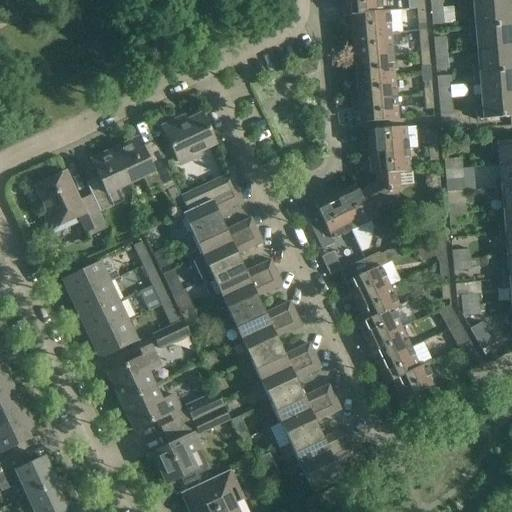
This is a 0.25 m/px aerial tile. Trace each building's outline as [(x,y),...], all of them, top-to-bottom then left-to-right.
[(341,0),(342,17),(381,13),(379,0),(341,0)] [(414,0),(416,10),(424,9),(422,0),(414,0)] [(429,0),(430,9),(440,8),(439,0),(429,0)] [(511,25),(509,2),(472,5),(473,15),(469,19),(467,19),(468,28),(511,25)] [(440,8),(430,9),(432,25),(442,24),(440,8)] [(424,9),(416,10),(417,24),(425,23),(424,9)] [(381,13),(342,17),(343,21),(346,21),(346,26),(350,25),(351,38),(389,34),(387,12),(381,13)] [(511,47),(511,41),(511,25),(468,28),(469,37),(471,37),(475,40),(476,51),(511,47)] [(346,54),(346,60),(391,56),(390,46),(399,46),(398,33),(389,34),(351,38),(352,48),(348,49),(348,53),(346,54)] [(434,54),(444,53),(443,37),(433,38),(434,54)] [(419,53),(428,52),(427,38),(418,39),(419,53)] [(471,74),(511,70),(511,47),(476,51),(477,61),(474,65),(471,65),(471,74)] [(428,52),(419,53),(421,68),(429,67),(428,52)] [(446,69),(444,53),(434,54),(436,70),(446,69)] [(355,81),(393,77),(391,56),(346,60),(347,64),(349,64),(350,69),(354,68),(355,81)] [(480,96),(511,93),(511,70),(471,74),(472,83),(475,83),(479,85),(480,96)] [(350,103),(395,99),(393,77),(355,81),(356,92),(352,92),(352,96),(349,97),(350,103)] [(422,81),(423,96),(432,95),(430,81),(422,81)] [(438,100),(448,99),(447,83),(437,84),(438,100)] [(511,93),(480,96),(481,106),(477,110),(475,110),(476,120),(511,116),(511,93)] [(433,109),(432,95),(423,96),(424,110),(433,109)] [(395,99),(350,103),(351,108),(353,107),(354,112),(358,111),(359,123),(397,120),(395,99)] [(448,99),(438,100),(440,116),(450,115),(448,99)] [(215,144),(201,114),(178,124),(176,120),(161,127),(177,162),(215,144)] [(361,148),(362,154),(407,149),(404,127),(367,131),(368,143),(363,143),(364,148),(361,148)] [(428,147),(436,147),(434,133),(426,133),(428,147)] [(113,149),(129,184),(142,178),(147,190),(157,186),(160,191),(174,184),(161,156),(148,162),(137,138),(113,149)] [(497,154),(498,165),(511,164),(511,140),(490,143),(491,152),(493,152),(497,154)] [(437,160),(436,147),(428,147),(429,161),(437,160)] [(129,184),(113,149),(90,160),(101,184),(89,190),(91,196),(99,213),(122,202),(117,190),(129,184)] [(407,149),(362,154),(362,159),(365,158),(365,163),(370,163),(371,175),(375,174),(397,172),(409,171),(407,149)] [(444,170),(461,169),(460,159),(443,160),(444,170)] [(494,189),(511,187),(511,164),(498,165),(499,176),(495,180),(493,180),(494,189)] [(462,179),(461,169),(444,170),(445,180),(462,179)] [(105,224),(99,213),(91,196),(79,202),(65,172),(34,186),(47,214),(43,215),(50,230),(77,217),(85,234),(105,224)] [(397,172),(375,174),(375,185),(371,185),(357,192),(370,221),(378,217),(374,209),(396,199),(395,190),(398,190),(397,172)] [(184,204),(187,212),(236,188),(229,174),(180,197),(184,204)] [(440,189),(438,175),(430,176),(432,190),(440,189)] [(350,230),(370,221),(357,192),(354,186),(343,191),(341,187),(337,189),(336,186),(330,189),(350,230)] [(502,211),(511,209),(511,187),(494,189),(495,197),(497,197),(501,200),(502,211)] [(189,231),(191,236),(221,222),(217,213),(242,201),(236,190),(236,188),(187,212),(181,214),(184,220),(181,222),(186,233),(189,231)] [(350,230),(330,189),(326,191),(327,193),(323,195),(325,199),(314,204),(316,209),(305,214),(321,249),(333,244),(331,239),(350,230)] [(448,215),(465,214),(464,204),(447,206),(448,215)] [(498,234),(511,232),(511,209),(502,211),(503,221),(500,224),(497,225),(498,234)] [(465,224),(465,214),(448,215),(449,225),(465,224)] [(191,236),(201,256),(255,230),(250,219),(225,231),(221,222),(191,236)] [(202,282),(211,277),(240,264),(236,255),(261,243),(255,230),(201,256),(192,260),(202,282)] [(511,255),(511,232),(498,234),(499,243),(501,243),(505,246),(506,256),(511,255)] [(105,239),(103,245),(105,250),(114,246),(110,236),(105,239)] [(436,241),(436,244),(437,255),(446,255),(444,240),(436,241)] [(141,266),(149,262),(140,243),(132,247),(141,266)] [(451,251),(452,261),(469,260),(468,250),(451,251)] [(379,268),(386,265),(381,255),(376,253),(368,257),(374,270),(379,268)] [(502,280),(511,278),(511,255),(506,256),(507,267),(504,271),(501,271),(502,280)] [(379,268),(374,270),(368,257),(339,271),(354,303),(385,288),(388,287),(379,268)] [(469,260),(452,261),(453,271),(469,270),(469,260)] [(202,282),(212,302),(220,298),(275,272),(270,261),(244,273),(240,264),(211,277),(202,282)] [(69,301),(71,300),(108,282),(98,262),(62,279),(69,295),(67,296),(69,301)] [(150,286),(158,282),(149,262),(141,266),(150,286)] [(448,277),(446,263),(438,264),(440,278),(448,277)] [(275,272),(220,298),(230,319),(260,306),(255,296),(281,285),(275,272)] [(511,301),(511,278),(502,280),(503,289),(505,288),(509,292),(510,302),(511,301)] [(76,316),(78,321),(81,320),(116,302),(108,282),(71,300),(78,314),(76,316)] [(168,302),(158,282),(150,286),(160,306),(168,302)] [(180,284),(168,290),(171,296),(183,290),(180,284)] [(450,300),(448,286),(440,286),(442,301),(450,300)] [(354,303),(360,315),(353,318),(356,325),(363,322),(391,309),(397,306),(388,287),(385,288),(354,303)] [(460,296),(461,306),(477,305),(476,294),(460,296)] [(88,340),(90,339),(125,322),(135,318),(125,298),(116,302),(81,320),(87,334),(85,335),(88,340)] [(169,326),(177,322),(168,302),(160,306),(169,326)] [(260,306),(230,319),(240,340),(294,314),(289,303),(264,314),(260,306)] [(195,311),(191,304),(177,311),(181,318),(195,311)] [(477,305),(461,306),(462,316),(478,315),(477,305)] [(460,325),(449,306),(438,312),(448,331),(460,325)] [(400,329),(391,309),(363,322),(356,325),(359,331),(366,345),(376,340),(400,329)] [(240,340),(250,361),(279,347),(275,338),(300,326),(294,314),(240,340)] [(177,322),(169,326),(151,335),(157,349),(188,334),(181,320),(177,322)] [(135,343),(125,322),(90,339),(97,354),(94,355),(97,360),(135,343)] [(469,343),(460,325),(448,331),(458,349),(469,343)] [(375,364),(409,349),(400,329),(376,340),(366,345),(375,364)] [(409,349),(375,364),(384,384),(418,368),(425,365),(431,362),(422,342),(409,349)] [(481,364),(469,343),(458,349),(470,371),(481,364)] [(250,361),(259,381),(314,356),(308,344),(283,356),(279,347),(250,361)] [(106,374),(119,402),(153,386),(146,372),(158,366),(149,346),(127,357),(130,363),(106,374)] [(314,356),(259,381),(269,403),(299,389),(294,380),(320,368),(314,356)] [(425,365),(418,368),(384,384),(387,391),(394,388),(400,401),(434,384),(426,366),(425,365)] [(8,376),(6,377),(0,380),(0,404),(15,397),(9,383),(11,382),(8,376)] [(160,401),(153,386),(119,402),(133,430),(156,419),(163,434),(185,424),(172,395),(160,401)] [(299,389),(269,403),(280,424),(334,398),(328,386),(303,398),(299,389)] [(191,421),(222,407),(215,392),(184,407),(191,421)] [(0,428),(25,417),(18,402),(20,401),(18,396),(15,397),(0,404),(0,428)] [(280,424),(289,444),(318,431),(314,421),(339,410),(334,398),(280,424)] [(228,420),(222,407),(191,421),(197,435),(228,420)] [(27,416),(25,417),(0,428),(0,453),(34,437),(27,422),(29,421),(27,416)] [(289,444),(299,465),(353,440),(347,427),(322,439),(318,431),(289,444)] [(170,445),(152,453),(165,483),(179,477),(183,486),(199,479),(197,475),(210,469),(194,434),(193,434),(170,445)] [(358,451),(353,440),(299,465),(311,492),(341,479),(333,463),(358,451)] [(20,484),(26,497),(56,484),(43,457),(24,466),(18,454),(0,462),(0,492),(0,493),(20,484)] [(275,468),(263,474),(266,479),(278,473),(275,468)] [(242,499),(229,471),(170,498),(170,499),(191,490),(195,499),(193,500),(191,504),(192,505),(188,508),(189,511),(235,511),(232,504),(242,499)] [(32,511),(61,511),(68,509),(56,484),(26,497),(33,511),(32,511)]
